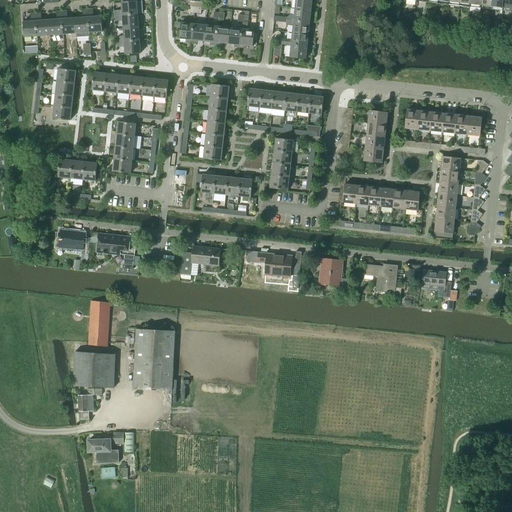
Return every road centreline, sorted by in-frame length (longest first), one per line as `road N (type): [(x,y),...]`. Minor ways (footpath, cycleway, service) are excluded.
road 1 (residential): [(267,207),(321,209),(336,81)]
road 2 (residential): [(485,268),(315,249)]
road 3 (residential): [(505,100),(336,81)]
road 4 (residential): [(485,268),(505,100)]
road 5 (residential): [(166,195),(183,66)]
road 6 (residential): [(161,233),(282,246)]
